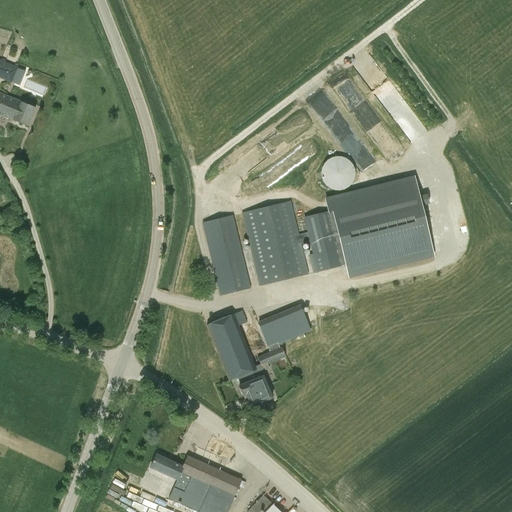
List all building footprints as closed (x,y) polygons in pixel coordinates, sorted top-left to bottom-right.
[(18,68),(0,60),(0,78),(11,83),(18,68)] [(0,116),(13,122),(20,103),(0,94),(0,116)] [(320,118),(332,109),(322,95),(310,104),(320,118)] [(28,128),(35,109),(21,103),(13,122),(28,128)] [(356,179),(356,175),(356,172),(355,169),(354,166),(352,164),(349,161),(346,160),(343,159),(340,158),(337,158),(333,159),(330,160),(328,162),(325,165),(324,168),(322,171),(322,174),(322,177),(322,180),(324,183),(325,186),(328,189),(330,191),(333,192),(337,193),(340,193),(343,192),(346,191),(349,190),(352,187),(354,185),(355,182),(356,179)] [(419,196),(414,176),(324,198),(327,212),(303,218),(307,233),(299,235),(291,202),(241,215),(259,287),(309,275),(301,244),(309,242),(312,255),(309,256),(313,274),(345,266),(348,279),(434,258),(421,206),(429,204),(426,194),(419,196)] [(233,216),(202,225),(220,297),(250,289),(233,216)] [(254,367),(238,327),(246,323),(242,312),(207,326),(229,382),(237,379),(240,385),(239,386),(243,396),(246,395),(251,407),(272,399),(262,376),(265,375),(263,371),(269,369),(268,365),(286,357),(282,347),(279,348),(278,345),(311,331),(307,324),(312,322),(308,312),(304,314),(300,305),(257,323),(269,352),(257,357),(260,365),(254,367)] [(168,500),(185,507),(182,511),(227,511),(234,496),(235,497),(242,481),(187,456),(182,467),(156,455),(150,468),(177,481),(168,500)] [(263,496),(247,511),(280,511),(273,505),(272,505),(263,496)]
